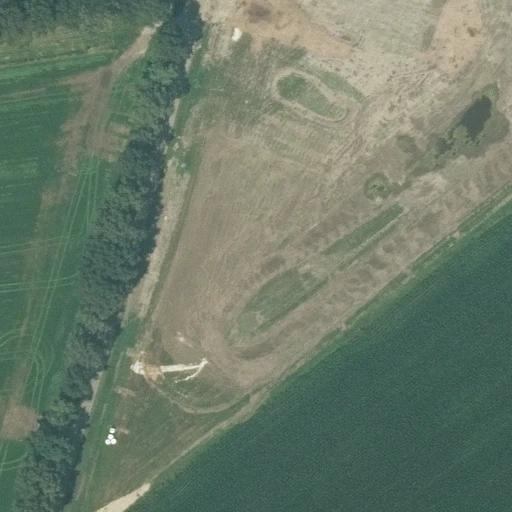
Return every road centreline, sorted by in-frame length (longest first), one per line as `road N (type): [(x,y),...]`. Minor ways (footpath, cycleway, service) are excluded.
road 1 (unclassified): [(54,511),(201,0)]
road 2 (track): [(112,511),(511,195)]
